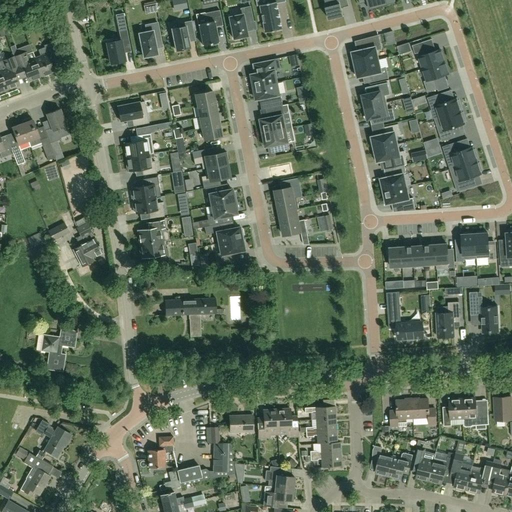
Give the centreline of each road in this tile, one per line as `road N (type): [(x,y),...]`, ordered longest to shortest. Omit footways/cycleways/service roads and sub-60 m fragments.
road 1 (residential): [(329,40),(445,12),(508,188),(505,206),(490,214),(366,221)]
road 2 (unclassified): [(145,411),(134,388),(88,87)]
road 3 (residential): [(230,58),(276,263),(369,264)]
road 4 (tertiary): [(145,411),(208,389),(353,377)]
road 5 (residential): [(329,40),(366,221)]
road 6 (residential): [(88,87),(230,58)]
road 7 (tertiary): [(377,376),(511,368)]
road 8 (residential): [(482,511),(415,496),(372,496),(354,483)]
